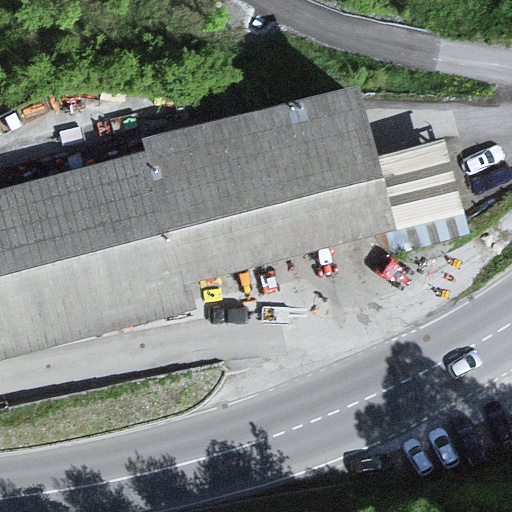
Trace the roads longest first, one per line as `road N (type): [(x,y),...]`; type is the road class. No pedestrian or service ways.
road 1 (secondary): [(0,500),(116,482),(336,414),(511,319)]
road 2 (track): [(511,64),(398,43),(277,0)]
